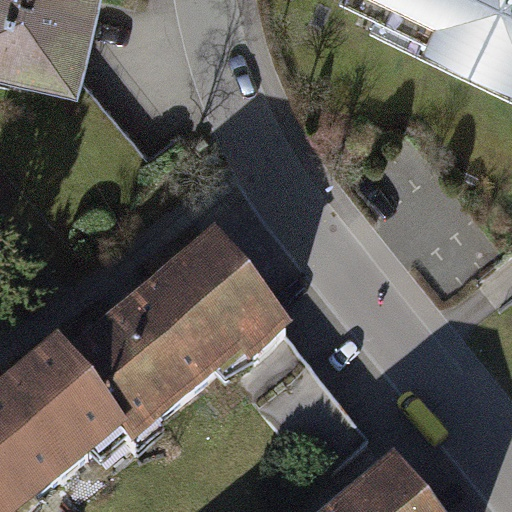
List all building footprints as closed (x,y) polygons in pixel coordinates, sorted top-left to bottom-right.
[(96,0),(0,0),(0,46),(81,65),(96,0)] [(511,0),(401,0),(429,12),(416,40),(504,81),(511,64),(511,0)] [(0,397),(0,511),(36,511),(120,445),(132,461),(285,338),(214,251),(135,314),(64,371),(52,356),(0,397)] [(271,406),(336,472),(377,432),(312,366),(271,406)] [(433,511),(394,462),(331,511),(433,511)]
